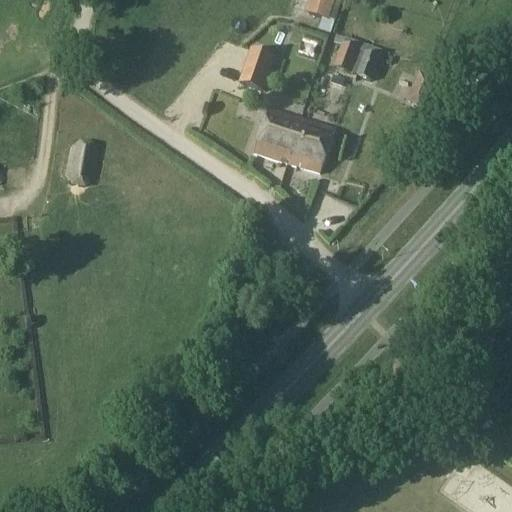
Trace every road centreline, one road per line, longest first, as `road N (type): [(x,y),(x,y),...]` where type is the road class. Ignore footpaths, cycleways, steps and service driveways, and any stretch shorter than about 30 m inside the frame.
road 1 (primary): [(158,511),(369,307),(511,136)]
road 2 (track): [(369,307),(249,188),(128,111),(82,61),(75,24),(88,0)]
road 3 (residential): [(280,511),(390,408),(433,383)]
